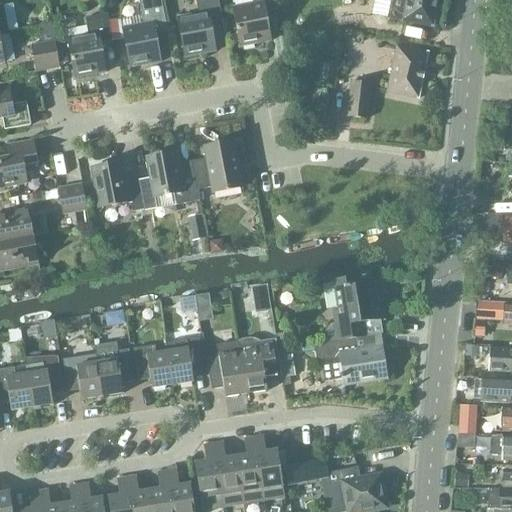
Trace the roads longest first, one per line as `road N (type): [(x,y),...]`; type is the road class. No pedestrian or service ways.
road 1 (residential): [(458,171),(305,153),(275,159),(245,93),(59,130)]
road 2 (tertiary): [(432,422),(458,171)]
road 3 (residential): [(189,432),(315,410),(432,422)]
road 4 (residential): [(0,465),(26,481),(178,459),(189,432)]
road 5 (residential): [(189,432),(171,415),(17,438),(0,462)]
road 6 (tertiary): [(458,171),(474,0)]
